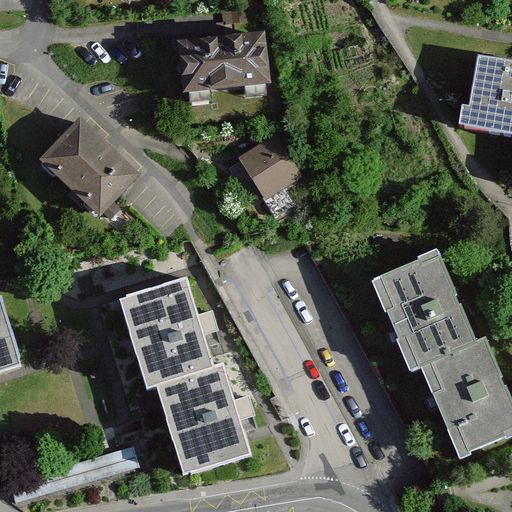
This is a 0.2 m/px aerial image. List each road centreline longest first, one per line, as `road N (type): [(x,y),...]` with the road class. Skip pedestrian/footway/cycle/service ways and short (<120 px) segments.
road 1 (unknown): [(203,277),(305,498)]
road 2 (residential): [(31,49),(184,215)]
road 3 (unknown): [(31,49),(195,36)]
road 4 (tertiary): [(357,511),(308,497),(220,511)]
